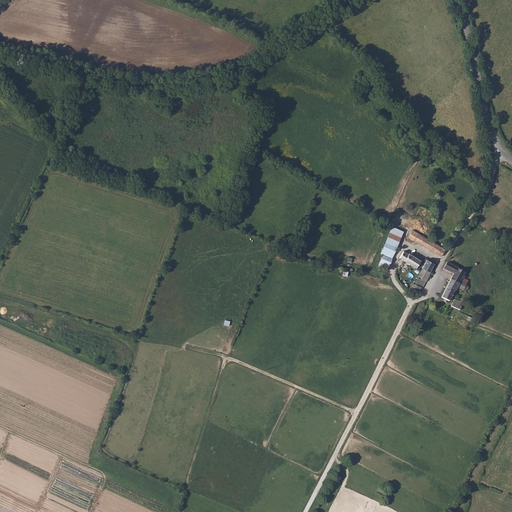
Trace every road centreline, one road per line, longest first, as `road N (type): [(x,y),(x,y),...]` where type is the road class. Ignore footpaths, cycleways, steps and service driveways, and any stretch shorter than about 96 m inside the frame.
road 1 (track): [(350,0),(247,69),(178,84),(81,73),(0,51)]
road 2 (track): [(186,487),(226,359),(356,411)]
road 3 (track): [(226,359),(98,330),(0,294)]
road 4 (residential): [(498,147),(488,190),(430,289),(410,302)]
road 5 (tertiary): [(498,147),(455,0)]
road 6 (track): [(356,411),(410,302)]
road 7 (track): [(511,402),(458,511)]
